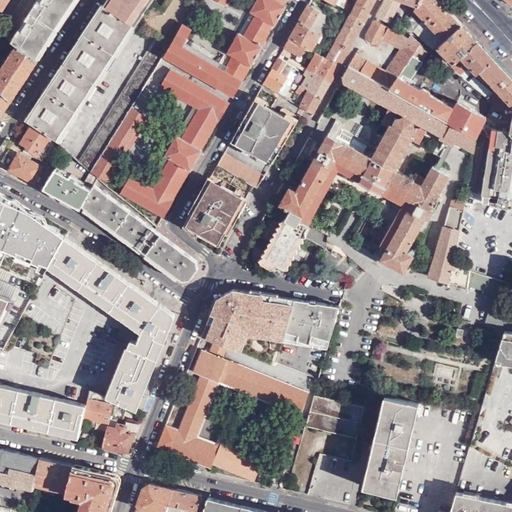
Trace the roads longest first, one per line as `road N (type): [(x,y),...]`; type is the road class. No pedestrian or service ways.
road 1 (residential): [(297,0),(165,227),(224,278)]
road 2 (residential): [(0,179),(76,218),(194,301)]
road 3 (residential): [(333,511),(134,465)]
road 4 (residential): [(312,118),(224,278)]
road 5 (residential): [(194,301),(134,465)]
road 6 (residential): [(0,144),(96,0)]
road 7 (residential): [(0,435),(134,465)]
